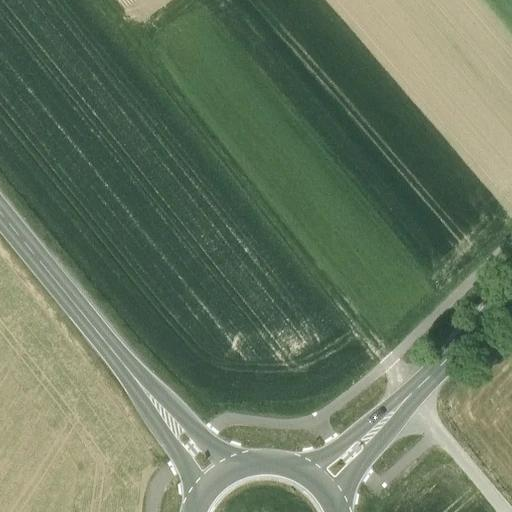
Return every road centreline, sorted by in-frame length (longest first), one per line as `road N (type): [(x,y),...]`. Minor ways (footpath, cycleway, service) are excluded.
road 1 (trunk): [(217,477),(0,213)]
road 2 (tertiary): [(511,295),(318,483)]
road 3 (track): [(506,511),(386,362)]
